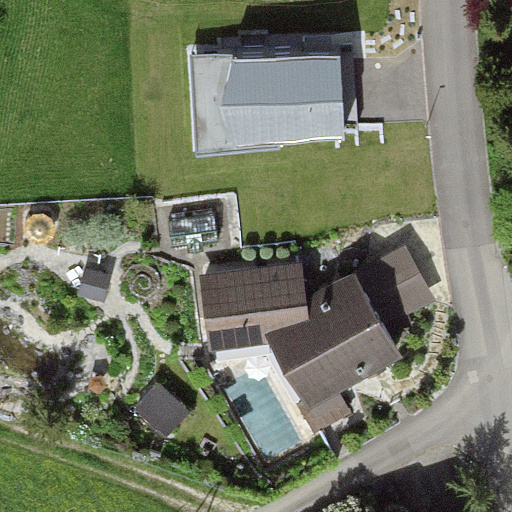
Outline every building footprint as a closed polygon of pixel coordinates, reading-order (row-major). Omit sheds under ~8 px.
[(341,137),(338,59),(232,64),(235,141),(341,137)] [(209,207),(165,213),(169,242),(213,235),(209,207)] [(299,255),(197,269),(207,351),(275,342),(316,423),(346,408),(333,383),(406,347),(399,333),(414,325),(406,308),(435,293),(406,237),(303,288),(299,255)] [(191,403),(159,374),(133,404),(164,432),(191,403)] [(440,511),(435,492),(356,511),(440,511)]
